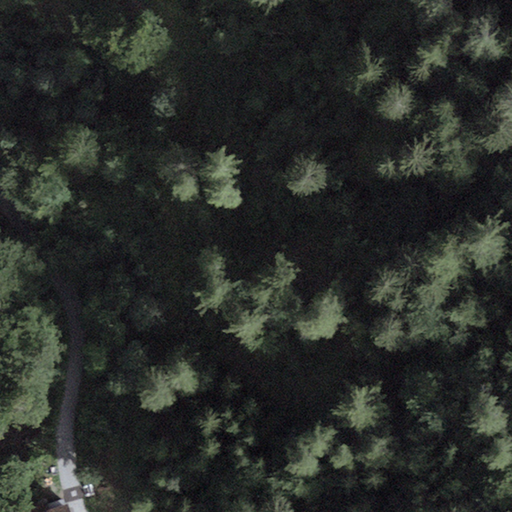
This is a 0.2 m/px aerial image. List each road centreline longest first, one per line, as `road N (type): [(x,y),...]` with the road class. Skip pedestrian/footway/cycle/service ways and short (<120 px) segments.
road 1 (track): [(129,511),(130,424),(165,339),(178,257),(170,197),(192,63),(172,0)]
road 2 (unclassified): [(76,511),(64,437),(77,309),(0,183)]
